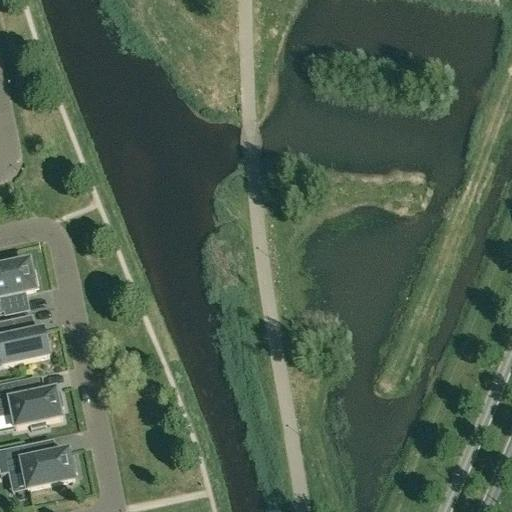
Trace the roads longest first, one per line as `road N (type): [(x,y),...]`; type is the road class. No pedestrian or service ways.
road 1 (residential): [(0,237),(43,230),(64,250),(114,505)]
road 2 (tertiary): [(511,353),(446,511)]
